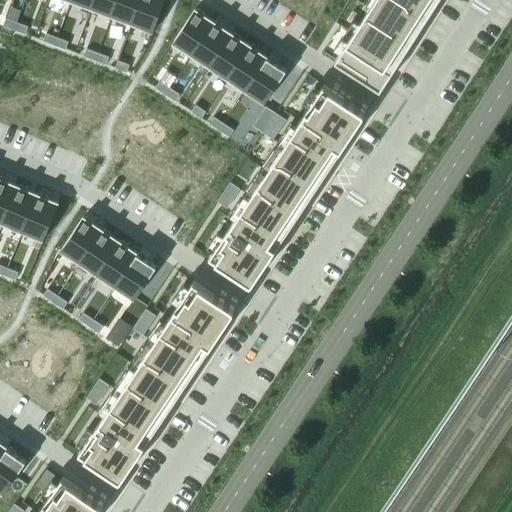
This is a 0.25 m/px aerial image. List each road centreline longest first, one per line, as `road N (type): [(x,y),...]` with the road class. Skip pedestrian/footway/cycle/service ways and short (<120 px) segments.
road 1 (tertiary): [(511,75),(222,511)]
road 2 (residential): [(268,317),(96,197),(0,155)]
road 3 (residential): [(405,117),(268,317)]
road 4 (residential): [(268,317),(142,511)]
road 5 (residential): [(227,0),(405,117)]
road 6 (unknown): [(194,265),(99,411)]
road 7 (residential): [(137,511),(0,413)]
road 8 (residential): [(480,0),(405,117)]
